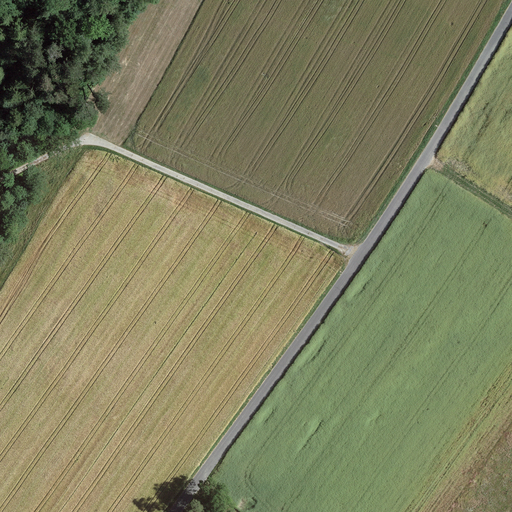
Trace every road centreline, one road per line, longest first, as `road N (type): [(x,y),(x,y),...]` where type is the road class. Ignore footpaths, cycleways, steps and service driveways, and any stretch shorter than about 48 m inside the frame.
road 1 (unclassified): [(176,511),(361,257),(511,11)]
road 2 (track): [(0,176),(88,136),(361,257)]
